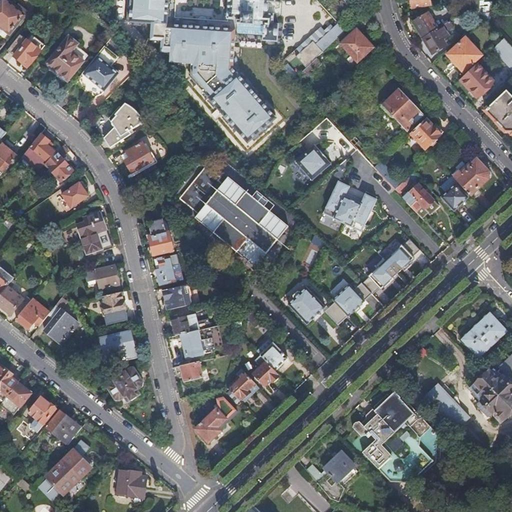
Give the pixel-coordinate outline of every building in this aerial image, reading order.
[(5,0),(1,0),(0,1),(0,25),(10,34),(25,16),(16,8),(5,0)] [(126,0),(125,19),(129,20),(154,49),(159,50),(168,60),(189,61),(188,74),(245,141),(274,116),(235,71),(232,73),(228,69),(231,67),(234,31),(262,34),(262,40),(276,41),(278,23),(273,23),(273,15),(274,12),(266,12),(267,0),(274,1),(274,0),(229,0),(228,18),(229,19),(229,20),(174,15),(174,0),(126,0)] [(274,0),(274,1),(267,0),(266,12),(274,12),(273,15),(280,15),(281,0),(274,0)] [(465,0),(473,8),(480,15),(480,1),(479,0),(465,0)] [(480,1),(480,15),(491,14),(491,1),(480,1)] [(19,5),(16,8),(25,16),(28,12),(19,5)] [(414,23),(422,38),(439,28),(428,14),(414,23)] [(491,14),(480,15),(483,18),(487,23),(491,14)] [(453,26),(450,21),(439,28),(422,38),(433,55),(444,48),(440,42),(450,36),(446,30),(453,26)] [(321,53),(343,33),(336,25),(314,46),(321,53)] [(357,30),(341,44),(358,62),(374,48),(357,30)] [(18,36),(6,49),(26,67),(40,50),(28,40),(25,43),(18,36)] [(72,52),(76,47),(78,44),(69,36),(45,64),(53,71),(54,70),(67,81),(84,61),(72,52)] [(466,39),(448,55),(464,72),(482,56),(466,39)] [(511,49),(503,40),(492,51),(511,70),(511,49)] [(315,59),(321,53),(314,46),(311,43),(294,58),(304,70),(315,59)] [(88,57),(76,47),(72,52),(84,61),(88,57)] [(119,59),(106,47),(81,75),(103,94),(118,75),(111,68),(119,59)] [(304,70),(301,73),(306,78),(320,65),(315,59),(304,70)] [(477,65),(461,80),(471,91),(470,92),(470,94),(473,97),(475,98),(476,97),(478,98),(495,83),(477,65)] [(406,130),(410,134),(415,129),(413,126),(422,116),(415,108),(415,104),(412,101),(409,102),(399,91),(383,105),(402,125),(399,128),(402,133),(406,130)] [(511,98),(506,92),(485,110),(506,133),(511,133),(511,98)] [(117,129),(104,137),(110,147),(130,134),(128,131),(141,123),(138,117),(141,115),(133,109),(128,113),(126,111),(113,119),(117,129)] [(432,126),(426,119),(415,129),(410,134),(407,137),(421,152),(442,133),(434,125),(432,126)] [(28,148),(19,159),(36,173),(45,164),(55,154),(45,145),(48,141),(39,134),(28,148)] [(352,138),(348,142),(352,147),(356,143),(352,138)] [(131,157),(125,161),(132,172),(153,160),(142,142),(127,151),(131,157)] [(352,147),(358,153),(362,149),(356,143),(352,147)] [(64,145),(55,154),(45,164),(49,169),(49,170),(60,183),(73,173),(62,159),(70,152),(64,145)] [(303,175),(307,175),(311,180),(330,163),(313,145),(294,161),(298,166),(298,170),(303,175)] [(0,170),(11,156),(0,146),(0,170)] [(379,161),(372,168),(393,190),(400,183),(379,161)] [(457,173),(451,177),(455,181),(473,201),(479,196),(476,192),(485,183),(486,181),(487,179),(487,177),(487,175),(486,173),(475,162),(460,176),(457,173)] [(223,175),(208,163),(181,195),(199,211),(196,214),(256,266),(290,225),(230,175),(224,182),(220,179),(223,175)] [(60,183),(49,170),(43,175),(54,188),(60,183)] [(412,173),(405,178),(409,182),(415,176),(412,173)] [(451,177),(434,192),(438,196),(452,184),(455,181),(451,177)] [(400,183),(393,190),(397,194),(409,183),(409,182),(405,178),(400,183)] [(78,183),(60,195),(69,208),(87,196),(78,183)] [(466,200),(452,184),(438,196),(453,212),(466,200)] [(363,202),(349,197),(351,190),(338,185),(325,219),(366,235),(368,230),(379,201),(366,196),(363,202)] [(402,200),(421,220),(427,215),(429,217),(438,208),(418,186),(402,200)] [(85,255),(94,253),(90,239),(98,237),(97,234),(105,231),(100,213),(83,218),(85,225),(76,228),(85,255)] [(147,237),(153,258),(173,253),(169,233),(165,233),(162,220),(147,223),(150,236),(147,237)] [(90,239),(94,253),(101,251),(98,237),(90,239)] [(391,251),(382,259),(396,274),(402,269),(401,268),(404,265),(405,267),(413,259),(412,258),(419,251),(409,240),(402,247),(401,247),(393,254),(391,251)] [(155,262),(158,273),(160,285),(175,282),(173,270),(176,269),(173,258),(159,261),(155,262)] [(369,278),(362,285),(371,295),(372,295),(379,289),(380,290),(389,282),(388,280),(391,277),(392,279),(396,274),(382,259),(374,267),(377,270),(369,277),(369,278)] [(114,265),(96,270),(99,289),(119,284),(114,265)] [(198,280),(210,277),(208,270),(196,273),(198,280)] [(7,284),(11,279),(1,271),(0,272),(0,277),(4,281),(7,284)] [(332,301),(334,303),(347,317),(348,317),(364,302),(371,295),(362,285),(361,284),(353,291),(349,286),(343,291),(341,289),(336,294),(338,296),(332,301)] [(167,311),(191,305),(187,286),(162,292),(167,311)] [(306,288),(300,293),(297,292),(292,297),(293,300),(287,305),(306,325),(312,319),(314,321),(320,316),(318,314),(325,308),(306,288)] [(7,289),(0,296),(0,306),(10,315),(22,300),(7,289)] [(71,301),(66,292),(48,314),(47,315),(52,320),(43,330),(61,344),(78,324),(61,309),(67,302),(69,304),(71,301)] [(121,292),(103,296),(106,306),(102,306),(106,324),(127,318),(121,292)] [(48,314),(31,300),(26,306),(16,318),(28,329),(34,322),(39,326),(47,315),(48,314)] [(334,303),(324,312),(337,326),(347,317),(334,303)] [(490,313),(461,340),(479,358),(508,332),(490,313)] [(171,320),(176,337),(183,335),(199,331),(195,315),(171,320)] [(222,345),(218,327),(200,331),(199,331),(183,335),(188,358),(206,354),(205,352),(204,348),(209,347),(222,345)] [(220,327),(218,327),(222,345),(209,347),(204,348),(205,352),(225,347),(220,327)] [(131,352),(135,351),(131,331),(103,338),(105,348),(102,348),(106,362),(118,359),(119,362),(133,359),(131,352)] [(275,345),(262,357),(263,357),(269,364),(277,373),(290,360),(275,345)] [(419,359),(426,351),(421,347),(415,355),(419,359)] [(511,356),(496,371),(494,369),(494,370),(490,373),(475,386),(485,396),(480,400),(481,401),(477,404),(477,407),(487,418),(490,418),(494,414),(501,422),(511,411),(511,356)] [(279,377),(280,376),(277,373),(269,364),(263,357),(257,363),(263,369),(255,376),(267,389),(273,383),(274,384),(277,384),(280,381),(280,378),(279,377)] [(203,379),(199,362),(181,367),(184,383),(203,379)] [(0,397),(2,399),(3,399),(5,396),(17,382),(10,376),(12,373),(0,363),(0,397)] [(123,376),(106,386),(114,400),(117,401),(123,398),(126,402),(138,395),(136,390),(141,387),(142,383),(133,368),(122,374),(123,376)] [(245,373),(228,389),(240,402),(242,400),(243,401),(248,406),(263,392),(245,373)] [(26,390),(17,382),(5,396),(3,399),(16,410),(19,407),(24,401),(25,402),(25,401),(25,400),(28,396),(24,392),(26,390)] [(469,416),(437,383),(422,397),(454,430),(469,416)] [(390,481),(411,482),(412,486),(437,462),(437,435),(430,427),(395,391),(389,397),(373,411),(376,415),(370,421),(365,420),(361,424),(359,423),(355,423),(353,425),(353,428),(361,437),(366,436),(368,439),(372,436),(376,441),(364,454),(390,481)] [(236,414),(238,412),(224,397),(217,398),(219,408),(218,409),(217,409),(196,429),(209,443),(222,431),(221,430),(226,425),(225,424),(236,413),(236,414)] [(29,429),(35,433),(55,410),(41,398),(28,413),(35,419),(30,425),(29,429)] [(58,410),(44,427),(67,445),(81,428),(58,410)] [(239,413),(238,412),(236,414),(236,413),(225,424),(226,425),(239,413)] [(38,487),(53,502),(63,492),(63,493),(79,477),(88,468),(81,456),(84,452),(85,451),(85,450),(86,449),(86,448),(86,447),(85,446),(85,445),(84,444),(83,444),(82,444),(81,444),(80,444),(79,444),(78,444),(78,445),(69,456),(70,456),(48,477),(38,487)] [(81,456),(88,468),(91,465),(84,452),(81,456)] [(342,453),(324,470),(328,475),(324,479),(314,468),(307,473),(330,500),(339,504),(345,491),(338,484),(356,467),(342,453)] [(0,466),(0,486),(4,490),(14,478),(0,466)] [(117,472),(117,497),(144,498),(145,477),(139,477),(139,472),(117,472)]
